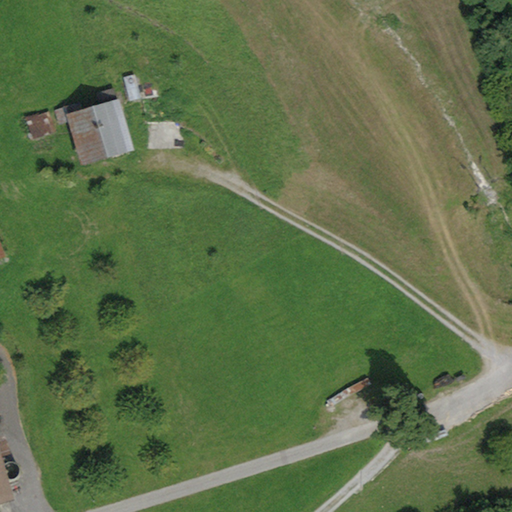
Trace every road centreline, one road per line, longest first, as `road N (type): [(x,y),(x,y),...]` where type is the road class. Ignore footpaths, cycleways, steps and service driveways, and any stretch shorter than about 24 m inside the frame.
road 1 (unclassified): [(103,511),(422,414)]
road 2 (track): [(325,511),(392,453),(422,414)]
